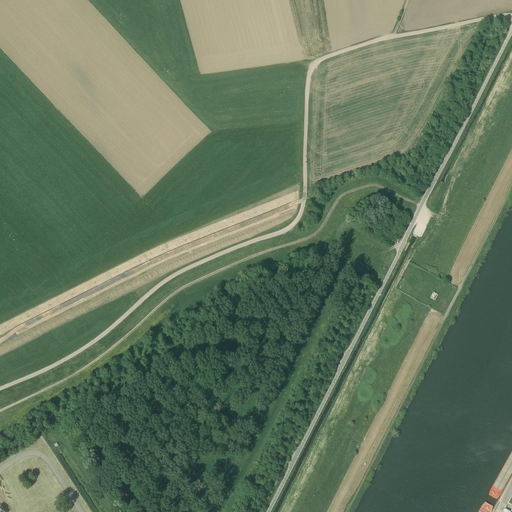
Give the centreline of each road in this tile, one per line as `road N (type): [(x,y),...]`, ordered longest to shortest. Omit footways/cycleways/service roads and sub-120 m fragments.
road 1 (track): [(0,388),(72,356),(179,271),(286,231),(303,207),(310,67),(392,36)]
road 2 (unclassified): [(268,511),(511,29)]
road 3 (track): [(0,411),(76,374),(183,285),(312,234),(351,191),(381,184),(422,206)]
road 4 (track): [(392,36),(511,16)]
